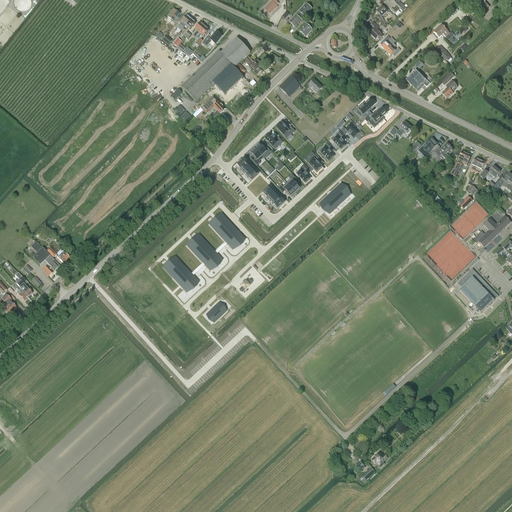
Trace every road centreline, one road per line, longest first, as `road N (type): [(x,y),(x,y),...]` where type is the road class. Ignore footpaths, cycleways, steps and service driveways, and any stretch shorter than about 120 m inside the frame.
road 1 (residential): [(511,165),(298,59)]
road 2 (track): [(363,511),(511,361)]
road 3 (tertiary): [(66,296),(214,157)]
road 4 (tertiary): [(511,147),(372,77),(349,54)]
road 5 (residential): [(253,197),(275,220),(353,147)]
road 6 (unclassified): [(296,61),(175,0)]
road 7 (tertiary): [(214,157),(296,61)]
